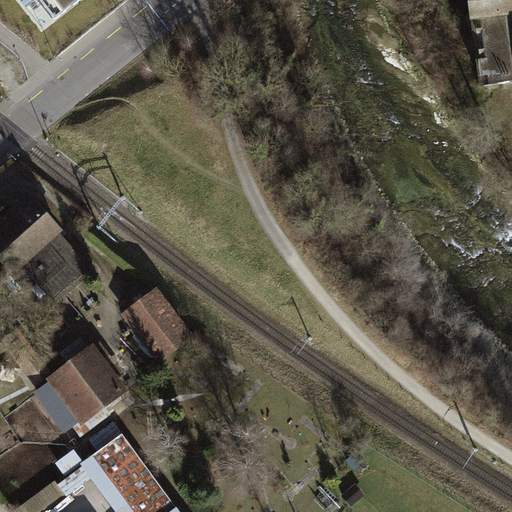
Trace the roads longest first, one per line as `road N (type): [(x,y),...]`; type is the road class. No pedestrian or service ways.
road 1 (track): [(188,0),(269,224),(361,340),(511,456)]
road 2 (tertiary): [(0,144),(181,0)]
